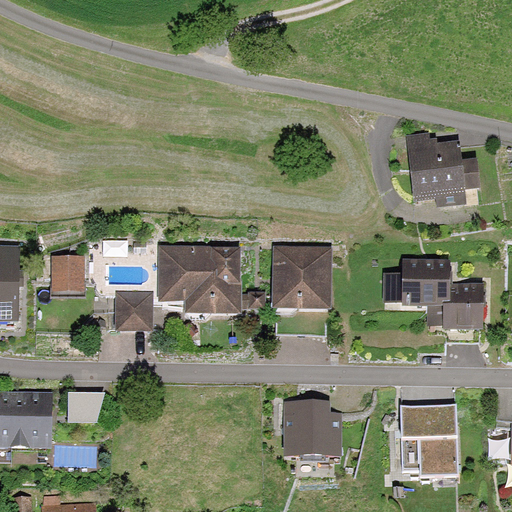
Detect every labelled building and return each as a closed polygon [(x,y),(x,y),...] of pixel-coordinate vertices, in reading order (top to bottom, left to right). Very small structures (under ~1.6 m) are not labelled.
[(466,191),(481,189),(477,160),(463,162),(461,148),(458,148),(455,143),(438,144),(437,139),(432,139),(431,133),(408,136),(415,202),(437,200),(438,209),(467,206),(466,191)] [(21,246),(0,246),(0,322),(20,322),(21,281),(21,246)] [(213,247),(161,247),(161,303),(183,303),(183,315),(241,316),(242,247),(213,247)] [(301,249),(275,248),(274,309),(331,311),(331,249),(301,249)] [(51,257),(52,294),(87,293),(86,256),(51,257)] [(401,304),(401,307),(429,307),(429,326),(444,326),(444,330),(486,330),(486,283),(452,283),(452,259),(403,259),(403,274),(385,274),(385,304),(401,304)] [(152,296),(117,296),(117,332),(152,332),(152,296)] [(0,391),(0,449),(53,450),(53,421),(53,392),(0,391)] [(72,401),(71,435),(105,436),(106,402),(72,401)] [(331,403),(285,403),(285,434),(285,458),(343,458),(343,414),(331,414),(331,403)] [(458,406),(402,407),(404,473),(421,472),(421,478),(460,477),(458,423),(458,406)] [(13,498),(14,511),(31,511),(31,497),(13,498)] [(60,497),(43,498),(44,511),(96,511),(96,504),(60,505),(60,497)]
